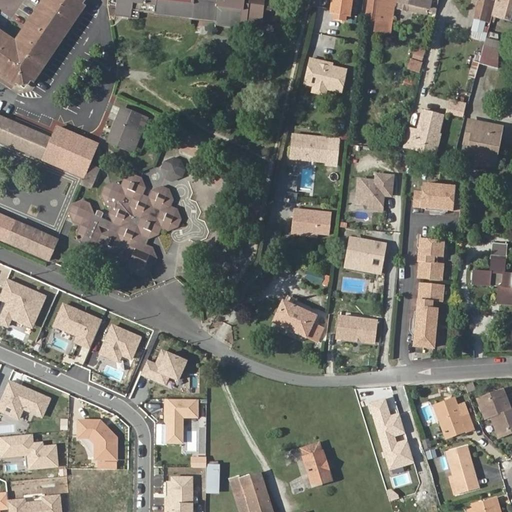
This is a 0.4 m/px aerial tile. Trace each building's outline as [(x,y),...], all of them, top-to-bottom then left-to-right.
[(0,35),(12,43),(17,47),(19,43),(21,40),(27,31),(37,17),(40,13),(43,16),(47,10),(44,7),(48,0),(43,0),(34,14),(25,26),(19,35),(15,41),(0,31),(0,35)] [(31,80),(65,30),(63,29),(67,23),(69,24),(83,5),(86,0),(48,0),(44,7),(47,10),(43,16),(40,13),(37,17),(27,31),(21,40),(19,43),(23,47),(21,49),(19,48),(15,48),(13,50),(10,48),(12,47),(12,43),(0,35),(0,72),(3,75),(15,83),(19,86),(22,86),(20,78),(25,77),(26,85),(28,84),(31,80)] [(120,0),(118,14),(144,18),(145,10),(222,20),(266,26),(268,8),(278,9),(279,0),(120,0)] [(332,0),(331,12),(333,12),(347,14),(350,14),(351,0),(332,0)] [(368,0),(367,18),(384,20),(392,20),(394,0),(368,0)] [(409,4),(437,11),(439,0),(398,0),(397,7),(408,10),(409,4)] [(493,1),(489,0),(479,0),(474,22),(485,25),(486,20),(489,21),(493,1)] [(511,0),(496,0),(492,17),(510,21),(511,12),(511,0)] [(408,10),(435,17),(437,11),(409,4),(408,10)] [(83,5),(69,24),(67,23),(63,29),(65,30),(31,80),(34,82),(86,7),(83,5)] [(382,31),(391,32),(392,20),(384,20),(367,18),(366,29),(382,31)] [(450,21),(440,19),(438,30),(448,32),(450,21)] [(500,45),(488,42),(482,62),(495,66),(500,45)] [(408,67),(419,71),(428,49),(416,45),(408,67)] [(318,58),(310,57),(304,82),(313,84),(327,87),(341,91),(346,68),(331,64),(318,61),(318,58)] [(470,76),(475,78),(479,61),(473,60),(470,76)] [(495,66),(482,62),(479,61),(475,78),(475,79),(490,83),(495,66)] [(3,75),(0,72),(0,77),(13,87),(15,83),(3,75)] [(25,90),(26,88),(28,84),(26,85),(25,77),(20,78),(22,86),(19,86),(25,90)] [(312,90),(325,93),(327,87),(313,84),(312,90)] [(464,116),(467,101),(450,97),(447,112),(464,116)] [(123,108),(109,141),(130,149),(143,116),(123,108)] [(408,127),(403,147),(415,150),(416,145),(435,149),(443,116),(422,111),(418,128),(408,127)] [(0,140),(83,176),(97,143),(57,127),(52,139),(0,116),(0,140)] [(130,149),(134,151),(148,118),(143,116),(130,149)] [(469,120),(464,144),(470,145),(474,121),(469,120)] [(470,145),(467,160),(491,165),(498,126),(474,121),(470,145)] [(496,166),(503,127),(498,126),(491,165),(496,166)] [(328,159),(330,139),(295,135),(293,155),(328,159)] [(415,150),(434,155),(435,149),(416,145),(415,150)] [(171,182),(189,171),(178,154),(161,164),(171,182)] [(90,204),(82,200),(71,204),(68,213),(71,222),(78,225),(76,232),(80,242),(88,246),(97,242),(100,251),(109,255),(119,251),(124,253),(121,260),(125,270),(139,276),(151,272),(157,258),(153,247),(147,244),(149,239),(157,235),(160,228),(167,231),(177,227),(181,218),(177,208),(170,205),(172,199),(169,189),(161,186),(151,190),(149,196),(143,194),(145,187),(141,177),(134,174),(124,179),(121,185),(114,182),(103,187),(100,194),(104,204),(111,207),(108,214),(111,222),(94,214),(90,204)] [(378,181),(361,180),(359,203),(371,204),(371,209),(385,210),(387,192),(394,193),(396,176),(379,175),(378,181)] [(453,208),(460,208),(462,190),(455,190),(456,186),(423,183),(422,191),(415,191),(414,204),(421,205),(420,207),(426,207),(426,205),(437,206),(448,207),(448,209),(453,209),(453,208)] [(334,213),(297,209),(295,226),(306,227),(305,236),(320,238),(320,234),(332,235),(334,213)] [(0,239),(48,260),(57,238),(0,213),(0,239)] [(295,226),(294,235),(305,236),(306,227),(295,226)] [(419,266),(421,266),(420,277),(442,279),(443,262),(438,262),(438,255),(443,256),(444,239),(422,237),(421,248),(419,248),(419,254),(420,254),(419,266)] [(389,247),(355,241),(351,264),(385,270),(389,247)] [(511,273),(505,273),(507,243),(493,242),(490,271),(474,270),(473,284),(489,286),(491,284),(501,285),(500,297),(511,297),(511,273)] [(326,284),(328,276),(314,272),(314,273),(312,279),(326,284)] [(328,275),(328,276),(326,284),(326,285),(332,287),(334,278),(334,277),(328,275)] [(6,280),(0,292),(11,298),(10,302),(7,301),(7,302),(0,317),(0,322),(7,326),(10,317),(22,322),(27,312),(36,316),(44,296),(6,280)] [(443,300),(444,284),(422,282),(421,293),(419,293),(419,298),(420,298),(419,305),(417,305),(417,310),(418,311),(417,325),(416,339),(414,339),(414,344),(434,346),(438,300),(443,300)] [(11,298),(0,292),(0,298),(7,302),(7,301),(10,302),(11,298)] [(315,315),(283,301),(274,321),(316,340),(322,327),(312,323),(315,315)] [(63,304),(52,328),(76,338),(74,342),(89,349),(101,321),(63,304)] [(27,312),(22,322),(31,326),(36,316),(27,312)] [(379,324),(342,318),(339,339),(356,342),(358,341),(361,341),(362,343),(376,346),(379,324)] [(32,328),(17,321),(11,333),(27,340),(32,328)] [(111,326),(99,353),(117,361),(120,354),(130,359),(139,338),(111,326)] [(146,361),(140,373),(166,385),(170,376),(179,380),(187,362),(161,351),(155,365),(146,361)] [(7,381),(0,398),(0,411),(18,419),(22,408),(41,416),(49,399),(7,381)] [(468,393),(476,390),(473,382),(464,383),(468,393)] [(511,407),(509,408),(501,387),(476,396),(485,418),(491,416),(491,417),(511,408),(511,407)] [(460,415),(453,398),(433,406),(444,436),(464,428),(465,431),(473,428),(467,413),(460,415)] [(196,399),(166,399),(165,407),(168,407),(167,442),(181,442),(180,416),(196,416),(196,399)] [(499,437),(511,432),(511,408),(491,417),(499,437)] [(428,466),(423,451),(422,445),(414,447),(405,415),(378,423),(388,457),(405,452),(410,471),(428,466)] [(104,429),(106,427),(99,420),(78,420),(78,436),(88,437),(95,442),(94,458),(116,458),(116,437),(111,432),(110,434),(104,429)] [(465,431),(464,428),(444,436),(445,438),(465,431)] [(29,468),(60,466),(59,441),(35,442),(35,433),(0,434),(0,455),(0,457),(28,455),(29,468)] [(319,443),(296,450),(308,488),(331,480),(319,443)] [(467,449),(448,454),(454,477),(457,485),(461,484),(464,492),(479,488),(467,449)] [(218,466),(209,465),(208,491),(218,491),(218,466)] [(272,511),(260,473),(231,481),(239,511),(272,511)] [(167,477),(167,511),(191,511),(191,477),(167,477)] [(461,484),(457,485),(454,477),(450,478),(455,494),(464,492),(461,484)] [(497,511),(493,498),(473,503),(475,511),(497,511)] [(24,506),(8,508),(7,511),(60,511),(59,503),(44,504),(44,508),(25,510),(24,506)]
